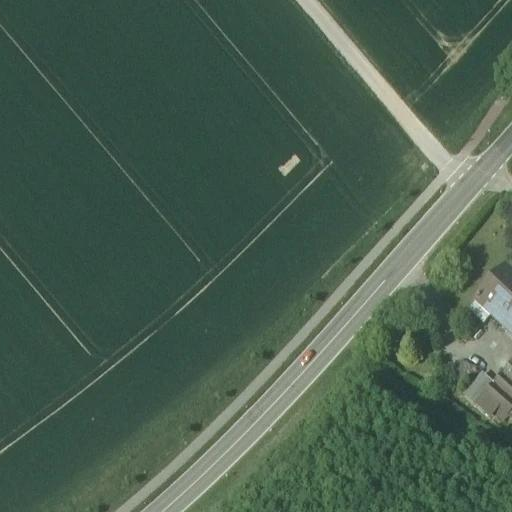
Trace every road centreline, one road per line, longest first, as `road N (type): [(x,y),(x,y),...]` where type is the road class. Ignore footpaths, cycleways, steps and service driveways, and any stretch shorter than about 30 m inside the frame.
road 1 (tertiary): [(160,511),(511,141)]
road 2 (track): [(511,195),(432,156),(301,0)]
